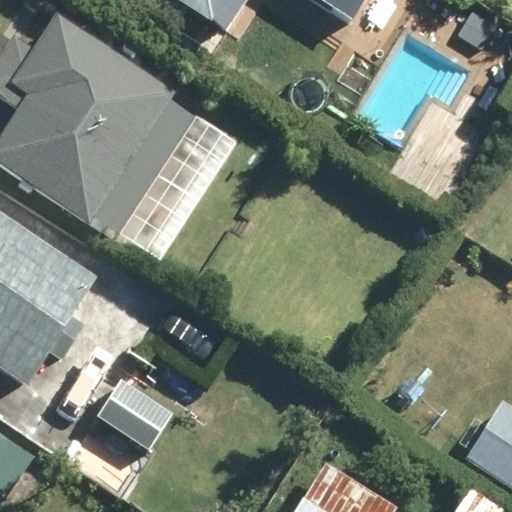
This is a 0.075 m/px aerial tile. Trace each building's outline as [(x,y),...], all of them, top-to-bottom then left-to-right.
[(151,0),(205,32),(210,22),(229,33),(249,0),(151,0)] [(370,0),(339,0),(362,14),(370,0)] [(0,134),(0,189),(73,237),(80,227),(158,276),(239,150),(43,24),(22,58),(0,43),(0,110),(11,118),(0,134)] [(0,385),(22,398),(86,285),(0,236),(0,385)] [(511,422),(495,412),(459,467),(511,502),(511,422)] [(162,457),(102,418),(66,471),(127,511),(162,457)] [(0,507),(2,509),(29,462),(0,445),(0,507)] [(388,511),(320,471),(296,511),(388,511)] [(486,511),(459,493),(445,511),(486,511)]
